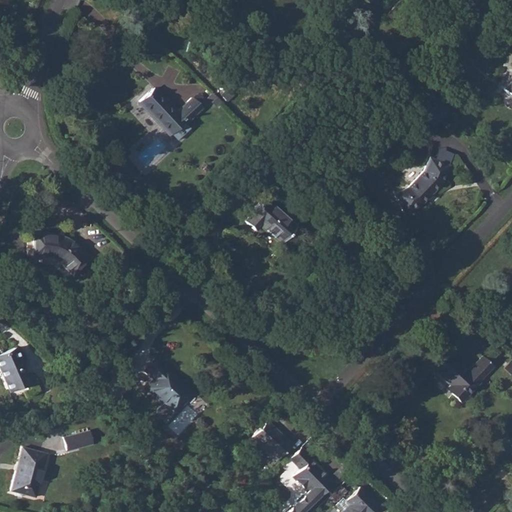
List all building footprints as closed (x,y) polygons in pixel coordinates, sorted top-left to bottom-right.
[(403,40),(394,49),(400,54),(409,45),(403,40)] [(398,67),(386,78),(392,83),(403,73),(398,67)] [(511,78),(502,88),(511,97),(511,78)] [(152,87),(140,98),(151,110),(150,111),(170,132),(171,132),(177,138),(189,126),(185,122),(200,107),(190,97),(175,112),(152,87)] [(438,100),(423,116),(433,125),(448,109),(438,100)] [(406,188),(394,194),(403,213),(420,205),(440,182),(447,165),(428,157),(422,171),(406,188)] [(294,225),(262,197),(242,220),(253,229),(258,224),(278,242),(294,225)] [(32,233),(32,256),(46,257),(50,257),(53,258),(57,261),(62,266),(70,274),(88,259),(80,250),(74,244),(69,240),(62,237),(57,235),(52,234),(42,233),(32,233)] [(12,348),(0,353),(0,373),(7,390),(27,381),(12,348)] [(446,351),(431,367),(449,384),(446,388),(460,401),(468,392),(479,381),(479,380),(493,366),(482,356),(467,371),(446,351)] [(153,379),(146,387),(162,402),(154,411),(164,421),(171,413),(170,413),(172,411),(173,412),(191,393),(163,368),(163,369),(153,360),(144,370),(153,379)] [(266,420),(250,437),(275,460),(290,443),(266,420)] [(90,444),(87,431),(62,438),(65,451),(90,444)] [(17,471),(14,470),(9,490),(33,496),(44,454),(21,447),(16,464),(19,465),(17,471)] [(303,452),(291,464),(297,470),(289,478),(304,493),(302,494),(299,493),(293,499),(293,503),(291,505),(287,505),(281,511),(280,511),(296,511),(297,511),(302,511),(331,481),(326,475),(322,475),(307,461),(309,459),(303,452)] [(356,486),(342,501),(340,498),(332,506),(338,511),(366,511),(373,506),(372,502),(356,486)]
